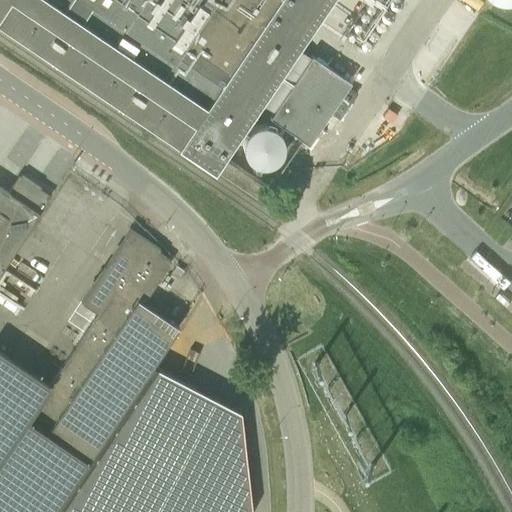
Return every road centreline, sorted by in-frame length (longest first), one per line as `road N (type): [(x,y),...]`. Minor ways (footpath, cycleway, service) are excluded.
road 1 (residential): [(299,489),(277,366),(233,281),(150,189),(0,81)]
road 2 (unknown): [(296,243),(327,161),(427,0)]
